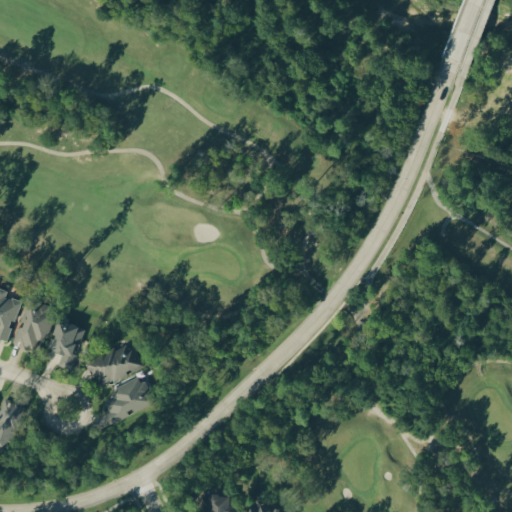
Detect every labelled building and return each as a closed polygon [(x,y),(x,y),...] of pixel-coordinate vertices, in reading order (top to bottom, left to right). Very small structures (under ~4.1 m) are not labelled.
[(0,339),(9,342),(22,304),(6,299),(8,293),(0,290),(0,339)] [(44,344),(58,312),(42,306),(40,311),(29,306),(12,346),(25,352),(27,348),(36,352),(40,342),(44,344)] [(60,322),(49,352),(62,357),(59,368),(72,372),(86,331),(60,322)] [(146,369),(134,343),(88,365),(100,391),(146,369)] [(112,391),(117,403),(107,408),(113,423),(154,406),(142,378),(112,391)] [(0,415),(0,452),(11,456),(26,408),(5,401),(0,415)] [(207,511),(237,511),(237,508),(232,508),(232,497),(208,497),(207,511)] [(252,511),(274,511),(257,503),(252,511)]
